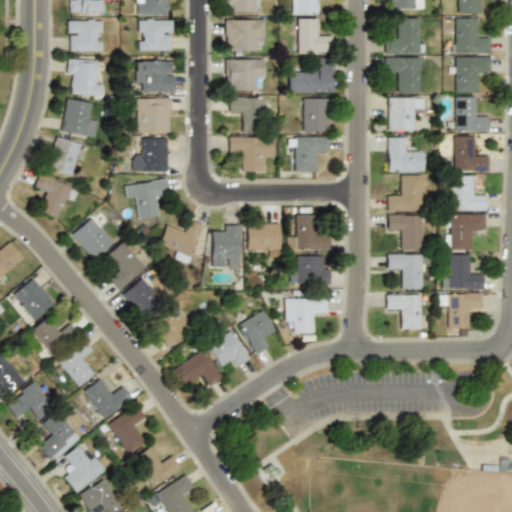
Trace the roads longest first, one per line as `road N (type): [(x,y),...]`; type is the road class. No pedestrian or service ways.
road 1 (residential): [(511,165),(509,327),(498,349),(328,355),(288,368),(189,430)]
road 2 (residential): [(241,511),(162,383),(0,210)]
road 3 (residential): [(354,0),(356,283),(349,353)]
road 4 (residential): [(194,0),(202,185),(217,195),(354,193)]
road 5 (tertiary): [(35,0),(30,107),(0,178)]
